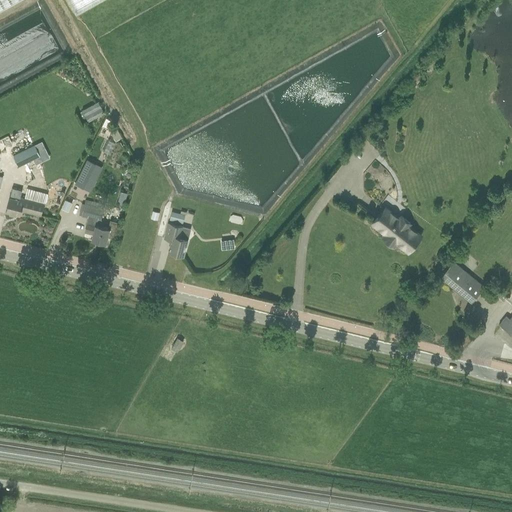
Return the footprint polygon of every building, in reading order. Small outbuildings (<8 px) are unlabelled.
[(0,0),(0,9),(16,0),(0,0)] [(68,0),(77,15),(103,0),(68,0)] [(82,109),(88,120),(104,112),(99,100),(82,109)] [(103,126),(108,128),(112,120),(108,118),(103,126)] [(117,129),(111,133),(115,141),(122,138),(117,129)] [(13,156),(19,167),(40,157),(35,146),(13,156)] [(100,170),(86,163),(75,185),(89,192),(100,170)] [(10,196),(6,212),(20,216),(21,211),(41,216),(44,203),(46,203),(48,194),(23,187),(20,196),(20,199),(10,196)] [(121,191),(119,198),(126,200),(127,193),(121,191)] [(68,200),(64,209),(69,212),(74,203),(68,200)] [(106,243),(107,236),(115,238),(119,222),(110,219),(108,228),(96,225),(98,219),(101,220),(105,204),(85,200),(84,204),(81,216),(88,217),(86,223),(87,224),(85,232),(93,234),(92,240),(106,243)] [(386,207),(372,224),(408,253),(422,236),(386,207)] [(153,211),(150,219),(157,220),(160,213),(153,211)] [(170,218),(183,222),(185,215),(172,211),(170,218)] [(172,239),(168,252),(183,256),(190,228),(169,222),(165,237),(172,239)] [(234,247),(233,239),(221,241),(222,249),(234,247)] [(453,261),(440,277),(471,302),(484,287),(453,261)] [(511,315),(509,319),(506,316),(499,325),(511,335),(511,315)]
